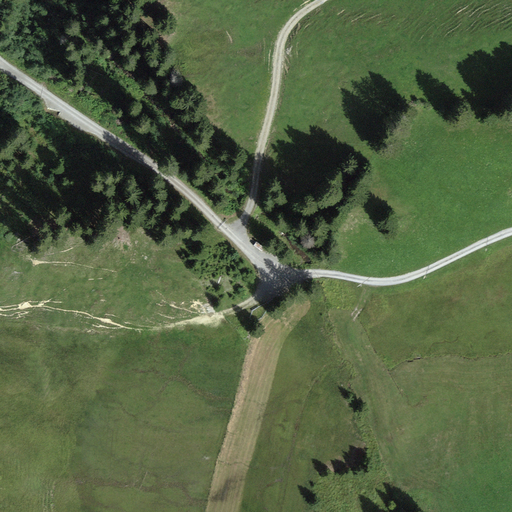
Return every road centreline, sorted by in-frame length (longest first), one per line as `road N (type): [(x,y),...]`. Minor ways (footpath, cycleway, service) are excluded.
road 1 (track): [(233,234),(265,267),(375,282),(414,276),(511,231)]
road 2 (track): [(233,234),(0,62)]
road 3 (track): [(320,0),(288,24),(252,199),(233,234)]
